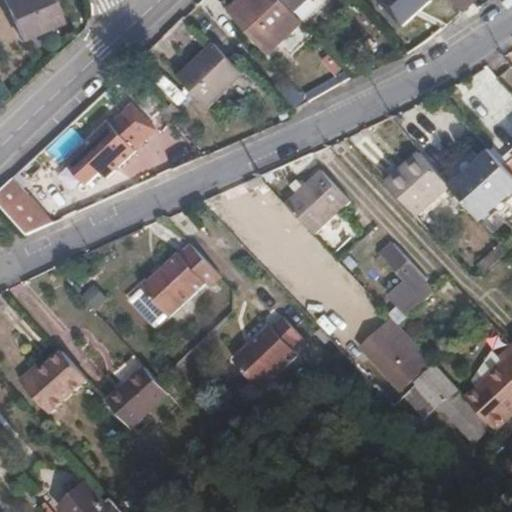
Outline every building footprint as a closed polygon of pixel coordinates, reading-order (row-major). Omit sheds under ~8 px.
[(7,0),(25,37),(65,18),(55,0),(7,0)] [(270,50),(303,20),(291,7),(285,0),(241,0),(233,8),(270,50)] [(376,0),(401,25),(427,0),(376,0)] [(454,0),(463,9),(471,0),(454,0)] [(203,106),(238,73),(208,39),(172,72),(203,106)] [(146,112),(160,98),(145,81),(131,94),(146,112)] [(108,111),(133,137),(141,129),(118,103),(108,111)] [(124,145),(133,137),(108,111),(99,119),(96,116),(53,156),(76,183),(91,169),(96,176),(126,148),(124,145)] [(511,171),(507,165),(489,145),(449,181),(483,218),(511,191),(511,171)] [(449,181),(420,149),(388,180),(417,211),(449,181)] [(0,203),(30,237),(55,226),(4,170),(0,173),(0,203)] [(321,171),(285,206),(317,239),(352,204),(321,171)] [(386,311),(398,323),(436,288),(397,246),(384,258),(402,279),(387,293),(395,302),(386,311)] [(216,277),(188,249),(176,261),(174,259),(138,293),(165,323),(216,277)] [(296,272),(282,283),(293,297),(307,287),(296,272)] [(96,285),(83,296),(96,312),(110,301),(96,285)] [(265,332),(230,365),(256,395),(294,362),(287,355),(299,344),(280,323),(267,334),(265,332)] [(390,378),(412,357),(385,327),(363,348),(390,378)] [(55,413),(91,380),(65,351),(29,384),(55,413)] [(501,429),(511,417),(511,361),(508,357),(468,394),(501,429)] [(133,426),(172,392),(164,384),(147,364),(109,399),(133,426)] [(475,438),(492,422),(436,366),(419,384),(475,438)] [(0,476),(13,466),(2,452),(0,454),(0,476)] [(56,511),(87,511),(105,497),(93,482),(82,491),(75,484),(64,492),(71,500),(56,511)]
